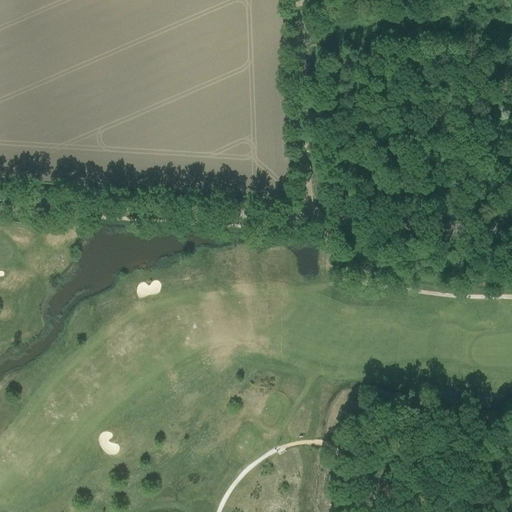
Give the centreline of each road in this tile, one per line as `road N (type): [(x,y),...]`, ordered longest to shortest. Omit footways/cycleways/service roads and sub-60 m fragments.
road 1 (unclassified): [(511,235),(0,199)]
road 2 (track): [(299,219),(296,0)]
